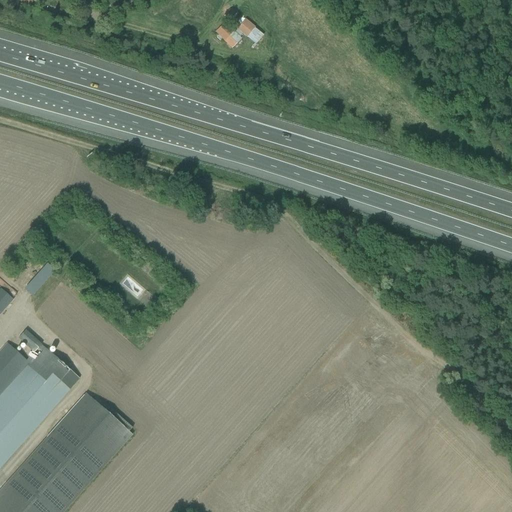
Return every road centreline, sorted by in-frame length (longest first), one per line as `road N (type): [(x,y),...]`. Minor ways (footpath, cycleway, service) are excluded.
road 1 (track): [(0,121),(290,213),(511,427)]
road 2 (motorway): [(0,82),(511,245)]
road 3 (motorway): [(511,207),(0,56)]
